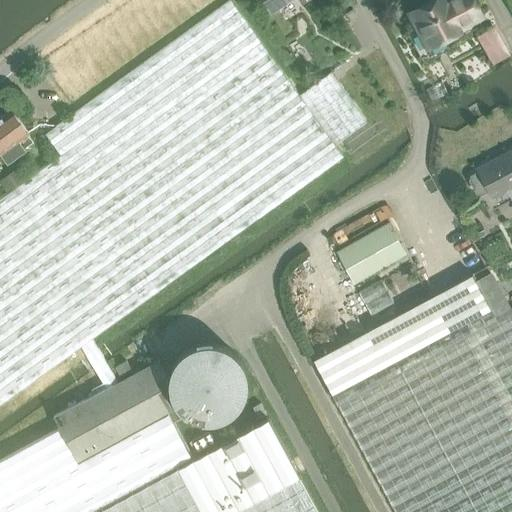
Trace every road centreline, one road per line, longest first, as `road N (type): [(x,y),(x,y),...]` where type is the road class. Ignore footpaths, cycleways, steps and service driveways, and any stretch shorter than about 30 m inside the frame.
road 1 (unclassified): [(256,277),(406,170),(425,132),(361,0)]
road 2 (unclassified): [(334,511),(221,302),(256,277)]
road 3 (unclassified): [(256,277),(382,511)]
road 4 (residential): [(0,74),(100,0)]
